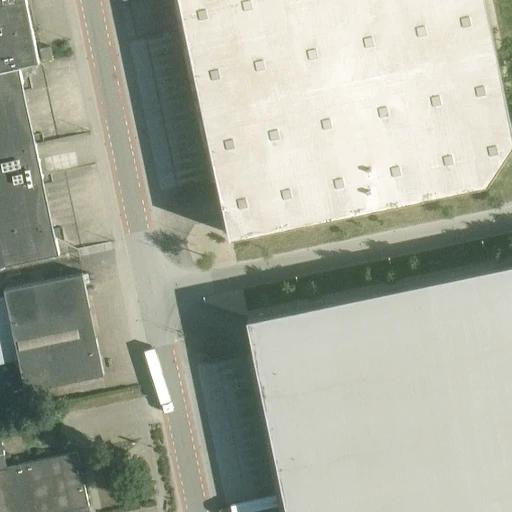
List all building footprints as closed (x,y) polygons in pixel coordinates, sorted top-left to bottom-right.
[(0,0),(0,266),(61,253),(19,66),(39,62),(25,0),(0,0)] [(181,0),(231,235),(488,181),(511,144),(511,117),(487,0),(181,0)] [(40,48),(42,59),(52,56),(50,46),(40,48)] [(159,180),(160,187),(210,180),(195,79),(189,80),(188,75),(179,77),(186,126),(165,129),(172,179),(159,180)] [(511,511),(511,261),(248,316),(289,511),(511,511)] [(25,390),(84,378),(104,374),(83,273),(5,289),(25,390)] [(89,506),(78,452),(7,466),(0,434),(0,511),(57,511),(65,510),(65,511),(77,511),(77,508),(89,506)]
